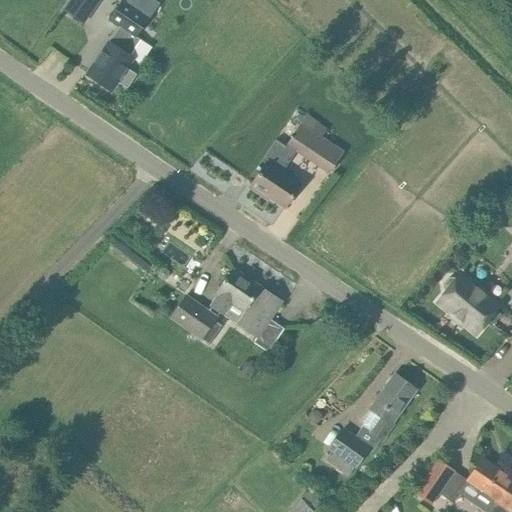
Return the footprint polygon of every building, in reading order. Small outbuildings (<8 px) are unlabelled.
[(125,0),(121,0),(108,20),(119,28),(136,39),(137,38),(151,17),(125,0)] [(109,42),(87,74),(111,90),(118,81),(128,88),(137,75),(127,68),(133,58),(130,56),(140,40),(137,38),(136,39),(119,28),(109,42)] [(268,77),(205,146),(222,162),(285,92),(268,77)] [(252,185),(251,187),(284,209),(285,207),(300,185),(283,172),(296,152),(327,173),(343,151),(320,135),(326,126),(319,122),(307,114),(287,143),(288,144),(286,146),(276,139),(258,166),(262,170),(252,185)] [(110,239),(105,245),(144,276),(149,270),(110,239)] [(225,317),(234,304),(245,312),(237,324),(258,338),(254,342),(268,352),(284,328),(271,319),(283,301),(261,286),(234,267),(216,293),(218,294),(209,306),(225,317)] [(447,292),(439,303),(474,331),(498,302),(463,274),(457,281),(455,278),(449,279),(444,285),(444,290),(447,292)] [(186,296),(171,318),(202,340),(202,339),(209,344),(221,326),(215,322),(218,318),(186,296)] [(243,361),(240,366),(241,370),(246,374),(253,373),(256,368),(255,363),(251,360),(243,361)] [(370,408),(362,419),(363,425),(371,431),(369,432),(383,442),(396,424),(393,422),(416,390),(395,374),(370,408)] [(354,468),(355,469),(371,447),(343,427),(327,449),(331,451),(325,459),(348,476),(354,468)] [(438,458),(414,492),(432,504),(440,494),(455,471),(456,470),(438,458)] [(468,480),(467,480),(468,481),(495,500),(493,505),(489,510),(489,511),(510,511),(511,510),(511,478),(483,458),(468,480)] [(309,491),(304,496),(317,509),(322,504),(309,491)] [(288,511),(311,511),(313,511),(301,499),(289,511),(288,511)]
